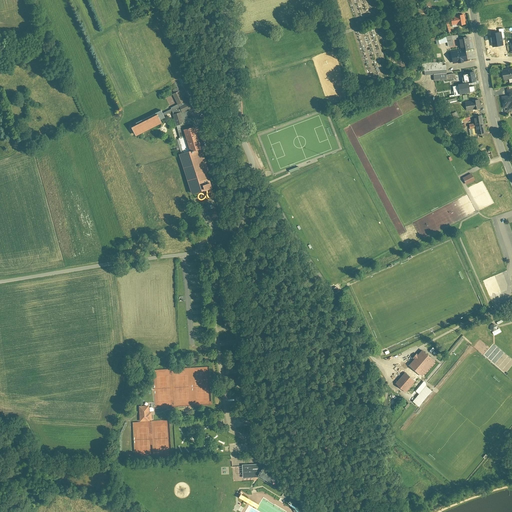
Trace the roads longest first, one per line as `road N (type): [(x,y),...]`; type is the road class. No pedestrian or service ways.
road 1 (residential): [(0,281),(226,247),(262,174),(244,125),(225,0)]
road 2 (tertiary): [(511,177),(481,61)]
